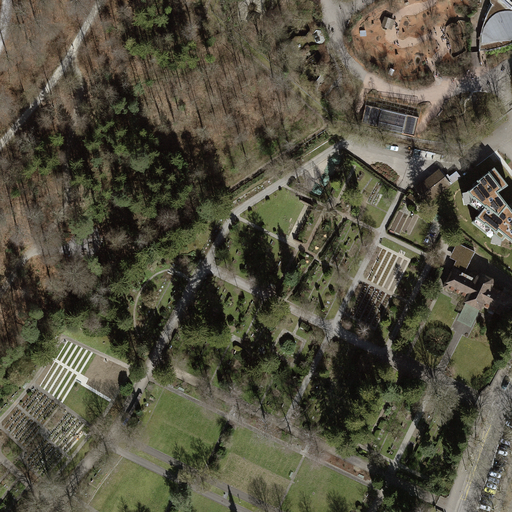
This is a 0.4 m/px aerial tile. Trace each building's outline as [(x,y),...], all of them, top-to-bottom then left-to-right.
[(511,0),(489,0),(490,0),(490,3),(492,5),(486,17),(481,30),(479,40),(479,52),(482,52),(489,51),(499,49),(509,46),(511,44),(511,0)] [(310,29),(305,37),(309,47),(319,49),(323,57),(319,63),(324,66),(329,58),(324,47),(326,44),(329,40),(323,27),(320,27),(316,27),(310,15),(306,20),(310,29)] [(392,19),(384,17),(381,27),(382,27),(382,29),(385,30),(386,29),(388,29),(392,19)] [(295,37),(292,41),(298,55),(303,55),(309,47),(305,37),(295,37)] [(382,110),(365,106),(364,113),(361,124),(415,137),(417,128),(419,118),(406,115),(406,116),(381,110),(382,110)] [(436,199),(453,183),(439,168),(422,185),(436,199)] [(511,242),(511,210),(498,193),(508,186),(494,168),(473,185),(474,187),(467,193),(473,200),(469,205),(480,213),(472,223),(492,239),(495,236),(502,242),(506,237),(511,242)] [(453,268),(452,267),(448,276),(443,287),(464,297),(463,301),(465,302),(457,320),(470,326),(479,308),(481,309),(483,306),(506,317),(511,304),(511,295),(492,286),(493,284),(493,281),(492,277),(481,272),(478,273),(475,275),(474,278),(463,272),(467,266),(468,266),(475,251),(457,242),(450,257),(456,260),(453,268)]
